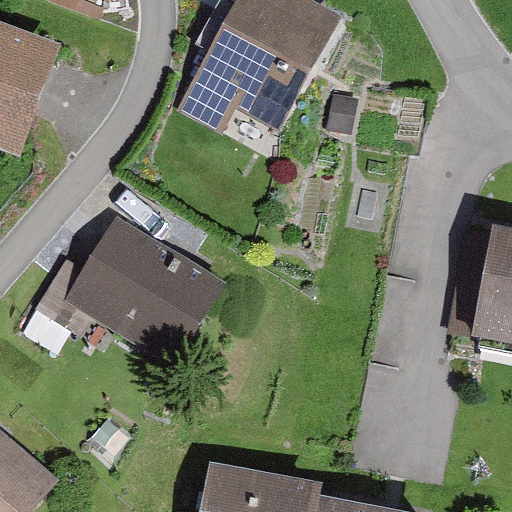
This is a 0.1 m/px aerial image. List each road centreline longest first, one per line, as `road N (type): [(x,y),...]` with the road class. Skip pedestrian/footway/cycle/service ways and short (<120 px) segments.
road 1 (residential): [(154,0),(153,47),(131,109),(0,274)]
road 2 (residential): [(432,0),(490,94),(511,113)]
